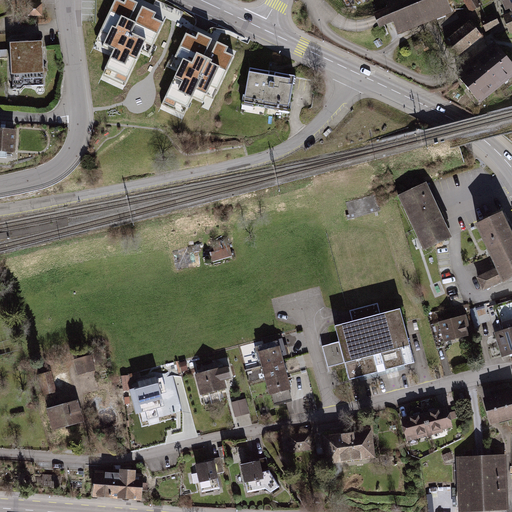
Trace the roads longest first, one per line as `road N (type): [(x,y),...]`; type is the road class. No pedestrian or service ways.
road 1 (residential): [(511,374),(144,455),(0,453)]
road 2 (residential): [(0,210),(285,149),(326,115),(355,71)]
road 3 (tertiary): [(511,169),(470,130),(355,71)]
